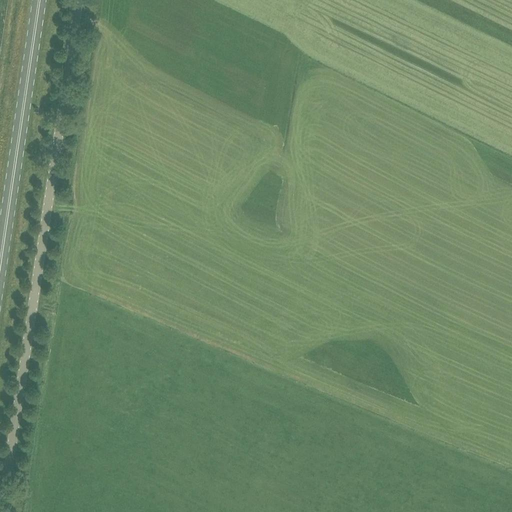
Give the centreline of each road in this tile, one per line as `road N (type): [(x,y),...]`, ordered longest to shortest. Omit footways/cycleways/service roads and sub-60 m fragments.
road 1 (unclassified): [(3,511),(79,0)]
road 2 (primary): [(0,255),(37,0)]
